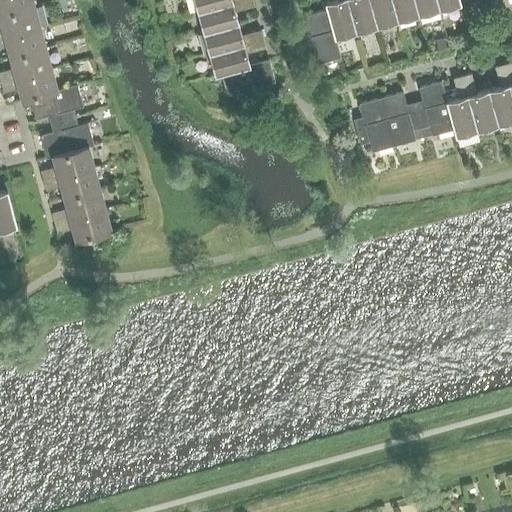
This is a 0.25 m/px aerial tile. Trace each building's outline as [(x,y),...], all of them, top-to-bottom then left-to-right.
[(0,0),(0,13),(34,4),(32,0),(0,0)] [(194,0),(198,11),(237,0),(194,0)] [(237,0),(198,11),(203,32),(238,22),(235,10),(254,5),(252,0),(237,0)] [(324,2),(327,9),(334,37),(335,37),(355,31),(346,0),(332,0),(326,2),(326,1),(324,2)] [(346,0),(355,31),(376,25),(369,0),(346,0)] [(369,0),(376,25),(397,20),(391,0),(369,0)] [(391,0),(397,20),(418,14),(414,0),(391,0)] [(414,0),(418,14),(439,8),(436,0),(414,0)] [(436,0),(439,8),(459,3),(460,3),(461,3),(460,0),(436,0)] [(34,4),(0,13),(0,21),(1,26),(0,26),(0,36),(40,26),(34,4)] [(309,30),(304,32),(300,33),(306,55),(315,52),(318,63),(340,56),(335,37),(334,37),(327,9),(305,15),(309,30)] [(203,32),(209,53),(263,38),(261,29),(241,34),(238,22),(203,32)] [(0,47),(7,45),(10,56),(46,47),(40,26),(0,36),(0,47)] [(215,74),(222,73),(222,72),(250,64),(249,64),(246,52),(265,47),(263,38),(209,53),(215,73),(214,73),(215,74)] [(0,70),(0,80),(0,81),(51,67),(46,47),(10,56),(13,68),(0,70)] [(237,91),(240,100),(262,94),(260,85),(275,81),(269,59),(250,64),(250,63),(249,64),(250,64),(222,72),(222,73),(227,94),(237,91)] [(500,85),(488,89),(497,123),(511,119),(511,94),(504,64),(495,66),(500,85)] [(21,99),(22,99),(30,97),(29,96),(57,89),(57,88),(51,67),(0,81),(3,91),(18,87),(21,98),(20,98),(21,99)] [(471,73),(462,75),(477,129),(497,123),(488,89),(476,92),(471,73)] [(458,97),(447,100),(446,100),(453,128),(455,136),(456,135),(477,129),(462,75),(453,77),(458,97)] [(423,102),(415,104),(421,126),(429,124),(432,134),(453,128),(446,100),(447,100),(446,99),(441,81),(419,87),(423,102)] [(50,114),(53,122),(75,116),(73,108),(83,105),(77,83),(58,88),(57,88),(57,89),(29,96),(30,97),(35,118),(50,114)] [(402,91),(381,97),(394,145),(415,139),(412,129),(421,126),(415,104),(407,106),(402,91)] [(372,151),(394,145),(381,97),(359,103),(363,118),(354,121),(360,143),(369,140),(372,151)] [(51,155),(89,145),(94,144),(87,122),(77,124),(75,116),(53,122),(55,130),(40,135),(46,157),(51,155)] [(40,170),(43,180),(94,166),(88,146),(89,145),(51,155),(52,155),(55,166),(40,170)] [(45,190),(60,185),(63,196),(99,187),(94,166),(43,180),(45,190)] [(66,208),(53,211),(51,212),(54,222),(105,208),(99,187),(63,196),(66,208)] [(0,191),(0,229),(15,225),(17,225),(7,189),(5,190),(6,190),(0,191)] [(74,238),(74,239),(111,229),(111,228),(110,228),(105,208),(54,222),(57,231),(72,227),(75,238),(74,238)]
